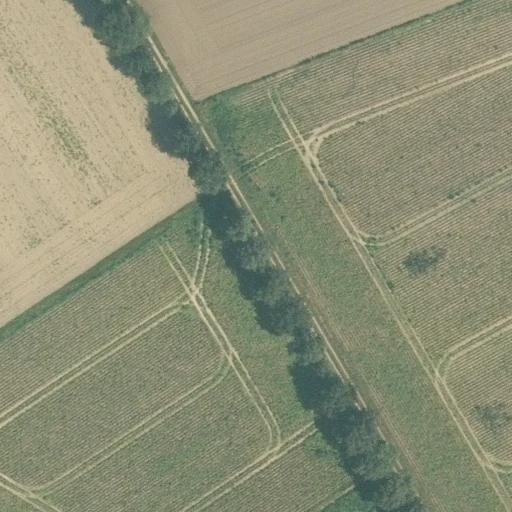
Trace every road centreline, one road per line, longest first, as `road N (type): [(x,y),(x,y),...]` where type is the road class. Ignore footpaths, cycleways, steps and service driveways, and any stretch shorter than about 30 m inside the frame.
road 1 (track): [(421,511),(121,0)]
road 2 (track): [(0,328),(225,177)]
